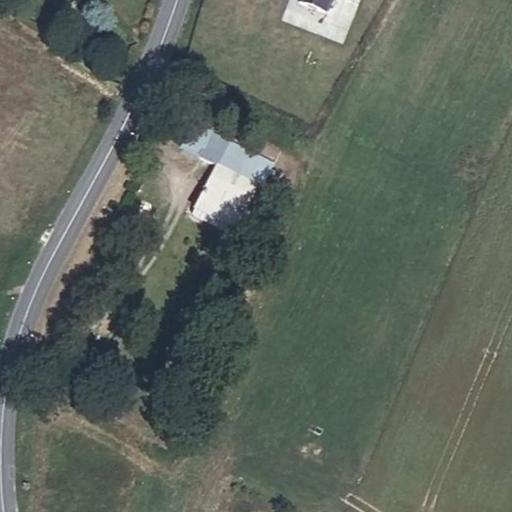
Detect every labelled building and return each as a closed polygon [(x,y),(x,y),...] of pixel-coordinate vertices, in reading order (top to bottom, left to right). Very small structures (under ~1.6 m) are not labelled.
[(294,0),(293,4),(327,16),(332,0),(294,0)] [(162,139),(175,146),(188,120),(175,113),(162,139)] [(224,171),(243,180),(256,155),(188,120),(175,146),(192,155),(224,171)] [(228,199),(214,192),(224,171),(192,155),(171,196),(209,216),(217,220),(228,199)] [(204,227),(209,216),(171,196),(165,207),(204,227)]
